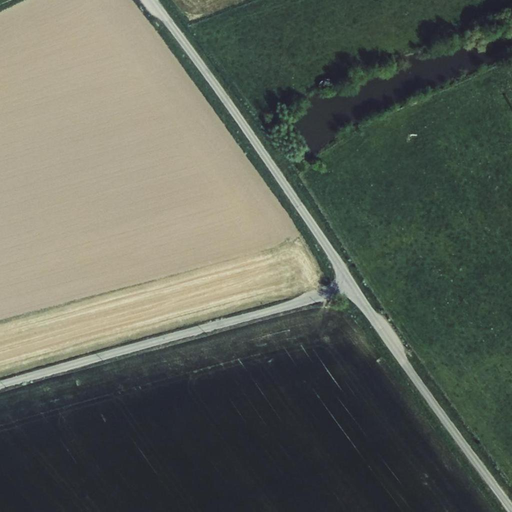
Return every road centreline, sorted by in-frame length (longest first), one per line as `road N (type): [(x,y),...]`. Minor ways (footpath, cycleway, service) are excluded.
road 1 (unclassified): [(352,287),(0,385)]
road 2 (unclassified): [(151,0),(352,287)]
road 3 (unclassified): [(352,287),(511,510)]
road 4 (track): [(279,178),(344,138),(506,63),(511,72)]
